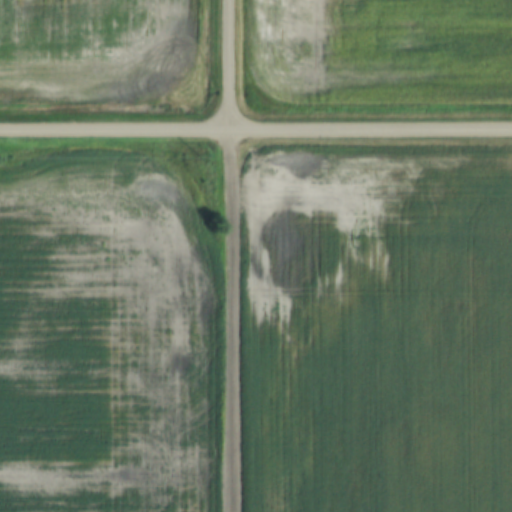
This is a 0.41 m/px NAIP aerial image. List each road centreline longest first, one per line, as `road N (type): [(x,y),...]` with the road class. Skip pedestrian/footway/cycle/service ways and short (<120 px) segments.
road 1 (residential): [(511,128),(0,129)]
road 2 (track): [(232,511),(233,129)]
road 3 (residential): [(233,129),(233,0)]
